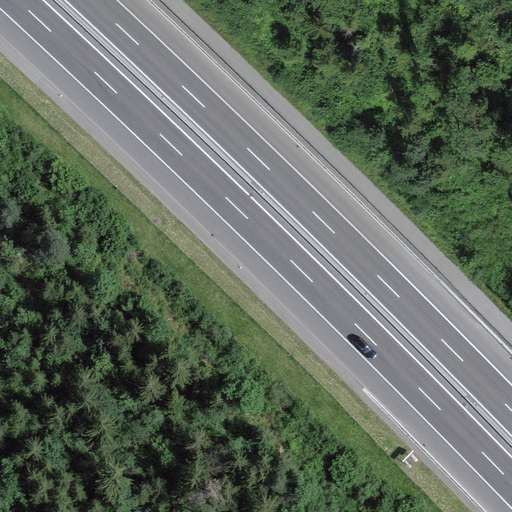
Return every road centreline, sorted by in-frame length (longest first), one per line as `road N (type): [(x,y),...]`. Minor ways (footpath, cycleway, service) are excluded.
road 1 (motorway): [(16,0),(511,483)]
road 2 (motorway): [(511,411),(90,0)]
